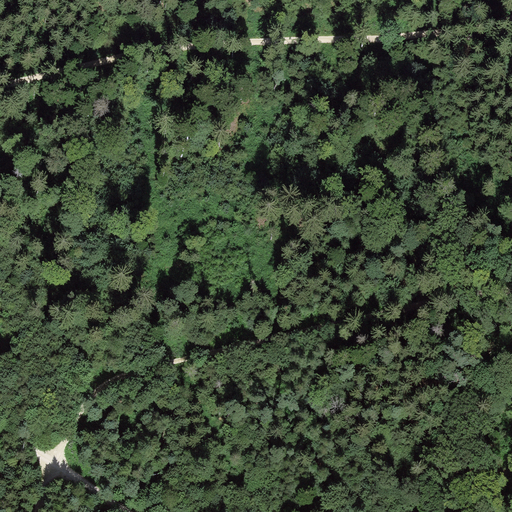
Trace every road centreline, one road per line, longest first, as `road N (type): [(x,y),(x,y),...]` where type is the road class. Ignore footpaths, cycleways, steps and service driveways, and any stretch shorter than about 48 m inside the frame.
road 1 (track): [(35,511),(97,383),(157,359),(511,284)]
road 2 (track): [(0,88),(178,47),(331,35),(511,2)]
road 3 (track): [(129,511),(0,436)]
